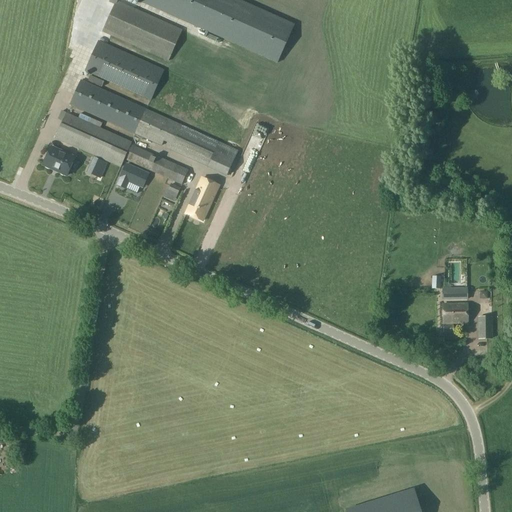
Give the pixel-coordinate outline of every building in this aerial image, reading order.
[(124,0),(116,0),(102,32),(168,62),(184,27),(124,0)] [(132,0),(274,63),(291,26),(232,0),(132,0)] [(98,41),(85,71),(151,100),(164,70),(98,41)] [(447,80),(427,77),(425,88),(445,92),(447,80)] [(135,135),(147,110),(80,80),(69,105),(135,135)] [(147,110),(135,135),(161,146),(164,141),(172,145),(170,150),(207,167),(207,168),(227,177),(238,151),(147,110)] [(419,123),(437,125),(439,113),(421,111),(419,123)] [(124,160),(182,185),(188,171),(131,145),(132,142),(66,113),(54,138),(121,168),(124,160)] [(68,174),(75,158),(51,147),(43,165),(58,172),(59,170),(68,174)] [(415,159),(432,162),(433,150),(416,148),(415,159)] [(126,162),(117,184),(127,188),(129,181),(142,187),(149,173),(126,162)] [(111,187),(114,178),(110,176),(106,185),(111,187)] [(219,187),(202,179),(186,213),(203,221),(219,187)] [(410,194),(431,197),(433,184),(411,182),(410,194)] [(177,195),(180,188),(171,184),(168,191),(177,195)] [(441,279),(441,277),(437,277),(432,277),(431,289),(440,289),(441,279)] [(467,289),(444,289),(444,298),(467,299),(467,289)] [(490,291),(480,291),(481,303),(490,303),(490,291)] [(405,310),(405,293),(379,293),(379,310),(405,310)] [(443,305),(444,323),(467,323),(467,304),(443,305)] [(486,316),(485,307),(477,308),(478,317),(486,316)] [(492,339),(492,316),(478,317),(478,339),(492,339)] [(351,511),(420,511),(415,493),(351,511)]
